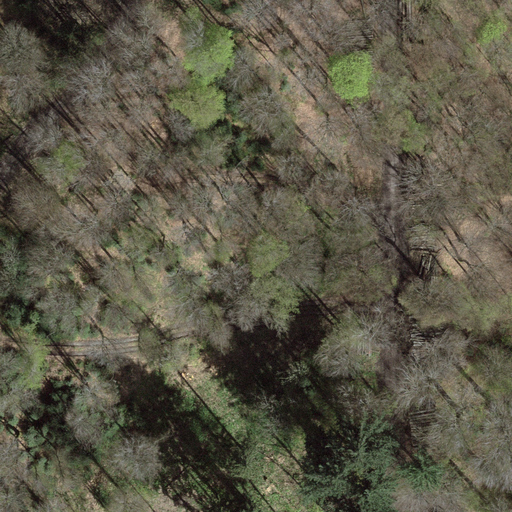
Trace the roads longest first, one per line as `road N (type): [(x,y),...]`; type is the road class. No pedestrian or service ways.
road 1 (track): [(380,511),(398,409),(391,0)]
road 2 (track): [(156,0),(92,169),(0,273)]
